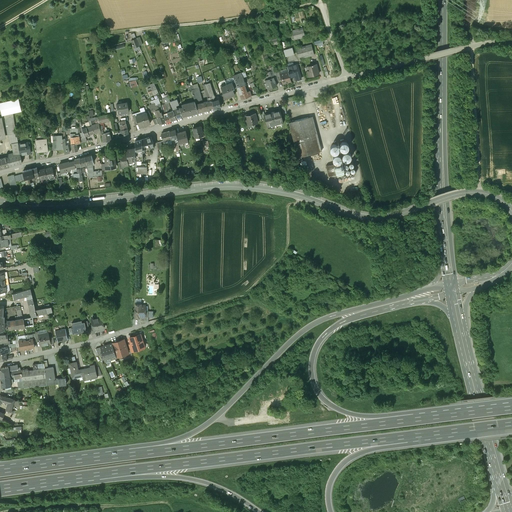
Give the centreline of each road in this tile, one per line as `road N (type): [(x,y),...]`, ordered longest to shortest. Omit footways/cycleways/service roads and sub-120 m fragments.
road 1 (tertiary): [(511,211),(471,191),(363,217),(240,187),(42,206)]
road 2 (residential): [(0,173),(343,78)]
road 3 (motorway): [(431,288),(313,324),(204,426),(144,451)]
road 4 (motorway): [(124,472),(404,438)]
road 5 (primary): [(447,260),(442,0)]
road 6 (track): [(511,43),(457,47),(343,78),(317,0)]
road 7 (motorway): [(389,420),(144,451)]
road 8 (motorway): [(389,420),(327,402),(314,387),(312,356),(346,320),(425,299)]
road 9 (track): [(299,196),(288,206),(285,252),(246,292),(152,322)]
road 10 (track): [(5,511),(172,501),(177,511)]
road 11 (primary): [(500,485),(458,320)]
road 12 (track): [(469,30),(482,192)]
road 13 (motorway): [(144,451),(0,469)]
road 14 (motorway): [(124,472),(208,484),(258,511)]
road 15 (residential): [(24,358),(152,322)]
road 16 (motorway): [(0,488),(124,472)]
road 17 (motorway): [(511,405),(389,420)]
road 18 (motorway): [(330,511),(328,491),(339,467),(404,438)]
